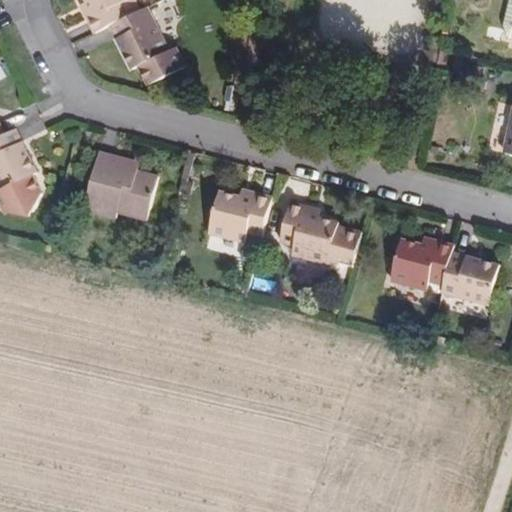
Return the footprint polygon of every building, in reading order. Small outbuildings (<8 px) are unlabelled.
[(96,0),(95,1),(109,29),(130,19),(150,8),(145,0),(96,0)] [(150,8),(130,19),(150,58),(155,56),(167,79),(201,61),(190,39),(186,41),(164,0),(150,8)] [(511,0),(507,0),(503,21),(508,34),(511,34),(511,0)] [(441,49),(437,66),(448,67),(450,49),(441,49)] [(476,64),(463,62),(461,71),(475,73),(476,64)] [(366,70),(340,67),(338,85),(365,88),(366,70)] [(0,195),(0,196),(0,195),(0,206),(6,218),(32,225),(40,199),(30,181),(35,178),(15,136),(1,142),(0,139),(0,195)] [(126,158),(94,149),(79,206),(111,215),(114,207),(147,214),(157,174),(126,167),(126,158)] [(258,240),(269,203),(241,198),(239,204),(212,197),(203,233),(241,241),(243,234),(258,240)] [(354,267),(361,239),(334,232),(335,228),(315,223),(300,219),(302,212),(287,208),(278,240),(292,244),(289,253),(325,263),(326,260),(354,267)] [(302,212),(300,219),(315,223),(317,216),(302,212)] [(450,284),(448,291),(491,301),(498,267),(458,256),(459,249),(445,245),(444,252),(410,243),(400,280),(436,289),(438,281),(450,284)]
